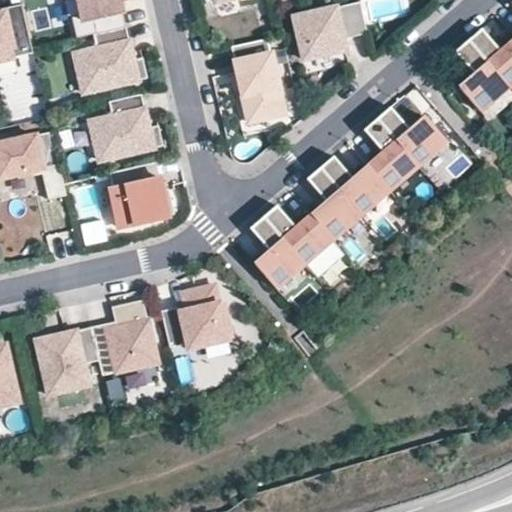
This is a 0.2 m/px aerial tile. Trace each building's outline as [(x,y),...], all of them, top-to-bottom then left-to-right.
[(79,0),(82,11),(73,13),(77,34),(125,24),(119,0),(79,0)] [(362,2),(297,17),(307,59),(371,41),(362,2)] [(0,61),(37,53),(25,7),(0,13),(0,61)] [(124,27),(95,33),(99,49),(76,53),(85,90),(147,75),(143,58),(131,59),(124,27)] [(509,85),(511,82),(511,45),(506,51),(484,27),(469,41),(509,85)] [(268,38),(232,48),(251,121),(285,113),(268,38)] [(480,111),(509,85),(469,41),(458,54),(477,73),(462,88),(480,111)] [(142,95),(111,100),(115,115),(92,121),(102,158),(165,145),(160,127),(149,130),(142,95)] [(391,108),(378,119),(419,165),(445,140),(427,119),(411,131),(391,108)] [(385,152),(370,166),(390,190),(419,165),(378,119),(365,130),(385,152)] [(52,131),(0,144),(0,170),(2,179),(58,164),(52,131)] [(335,156),(322,168),(362,214),(390,190),(370,166),(355,180),(335,156)] [(160,161),(111,173),(123,224),(177,211),(171,186),(158,190),(155,180),(164,177),(160,161)] [(362,214),(322,168),(309,179),(328,202),(313,217),(332,239),(362,214)] [(278,205),(265,216),(304,264),(332,239),(313,217),(298,229),(278,205)] [(304,264),(265,216),(251,227),(271,251),(255,265),(276,288),(304,264)] [(85,249),(108,243),(101,221),(79,227),(85,249)] [(316,277),(340,257),(333,248),(309,268),(316,277)] [(162,311),(170,348),(190,342),(191,347),(234,338),(226,302),(222,302),(217,287),(187,292),(190,305),(162,311)] [(148,353),(135,302),(116,307),(118,321),(91,329),(99,360),(104,375),(140,365),(139,357),(148,353)] [(91,329),(38,339),(48,396),(88,384),(84,364),(99,360),(91,329)] [(7,347),(0,348),(0,406),(19,403),(7,347)]
